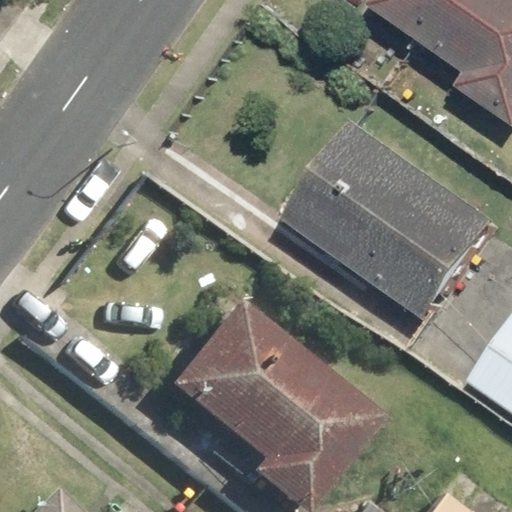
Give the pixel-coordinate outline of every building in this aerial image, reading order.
[(511,0),(384,0),(383,3),(477,69),(463,89),(511,123),(511,0)] [(362,129),(294,219),(440,330),(508,240),(362,129)] [(241,302),(174,384),(264,458),(252,472),(300,511),(307,511),(384,419),(241,302)] [(511,340),(480,384),(511,408),(511,340)] [(73,511),(56,494),(37,511),(73,511)] [(459,511),(443,498),(430,511),(459,511)]
